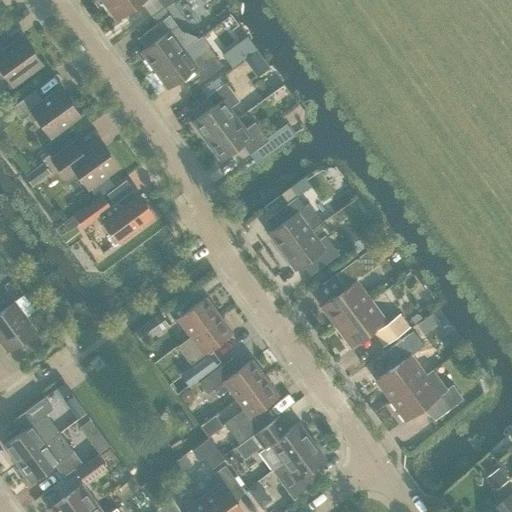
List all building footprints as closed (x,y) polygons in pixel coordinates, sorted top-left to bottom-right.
[(101,0),(115,19),(139,1),(150,15),(170,0),(101,0)] [(182,33),(163,7),(151,16),(156,23),(142,34),(149,44),(139,51),(153,70),(183,48),(197,37),(195,35),(184,31),(182,33)] [(0,69),(12,86),(41,65),(27,45),(22,49),(15,39),(3,48),(0,43),(0,69)] [(183,48),(153,70),(167,89),(176,81),(184,91),(221,64),(208,45),(190,58),(183,48)] [(191,122),(205,141),(236,118),(229,108),(238,101),(225,82),(205,96),(212,106),(191,122)] [(50,138),(79,116),(65,97),(60,100),(53,91),(41,100),(34,90),(12,106),(19,116),(29,109),(50,138)] [(236,118),(205,141),(219,161),(241,145),(248,155),(249,154),(267,140),(265,138),(254,122),(244,129),(236,118)] [(267,140),(249,154),(255,163),(293,135),(285,123),(265,138),(267,140)] [(50,157),(65,178),(75,171),(88,189),(117,168),(103,149),(98,152),(91,142),(79,151),(72,141),(50,157)] [(74,216),(83,227),(96,217),(100,223),(103,221),(118,242),(152,217),(137,195),(114,212),(110,206),(109,207),(101,196),(74,216)] [(296,197),(269,216),(277,226),(267,233),(280,252),(310,230),(321,222),(307,204),(303,207),(296,197)] [(318,240),(310,230),(280,252),(294,270),(304,263),(311,273),(338,253),(324,235),(318,240)] [(320,306),(335,326),(369,300),(355,281),(377,264),(367,250),(335,274),(345,287),(320,306)] [(176,318),(189,336),(218,315),(205,296),(176,318)] [(369,300),(335,326),(349,345),(384,320),(369,300)] [(0,343),(2,347),(12,340),(15,344),(35,330),(13,301),(0,311),(0,343)] [(409,326),(399,312),(372,333),(382,346),(409,326)] [(167,325),(159,313),(133,330),(142,342),(167,325)] [(232,333),(218,315),(189,336),(197,347),(187,354),(192,361),(202,354),(232,333)] [(375,380),(389,400),(424,374),(409,355),(423,345),(412,331),(388,348),(399,362),(375,380)] [(215,365),(207,354),(180,373),(188,385),(215,365)] [(97,355),(88,362),(95,371),(104,364),(97,355)] [(227,388),(235,399),(264,377),(251,359),(239,368),(231,358),(198,382),(206,393),(212,389),(217,395),(227,388)] [(424,374),(389,400),(404,419),(428,402),(438,416),(462,399),(451,384),(445,389),(431,369),(424,374)] [(278,396),(264,377),(235,399),(243,409),(223,423),(238,443),(263,425),(254,413),(278,396)] [(16,464),(44,443),(59,432),(45,413),(52,408),(43,396),(17,415),(26,428),(2,445),(16,464)] [(268,444),(281,462),(311,440),(297,422),(287,429),(280,419),(256,437),(264,447),(268,444)] [(44,443),(16,464),(30,483),(54,465),(62,476),(81,462),(59,432),(44,443)] [(324,459),(311,440),(281,462),(271,470),(292,499),(322,477),(315,466),(324,459)] [(105,468),(95,454),(74,469),(84,483),(105,468)] [(183,456),(175,461),(181,469),(188,463),(183,456)] [(200,497),(210,511),(241,511),(228,494),(239,486),(224,465),(212,473),(219,483),(200,497)] [(497,488),(509,478),(499,465),(487,475),(497,488)] [(269,500),(256,482),(247,489),(260,507),(269,500)] [(51,511),(85,511),(95,505),(81,485),(49,508),(51,511)] [(511,511),(511,493),(488,511),(511,511)] [(210,511),(200,497),(180,511),(210,511)] [(177,511),(168,500),(156,508),(159,511),(177,511)]
